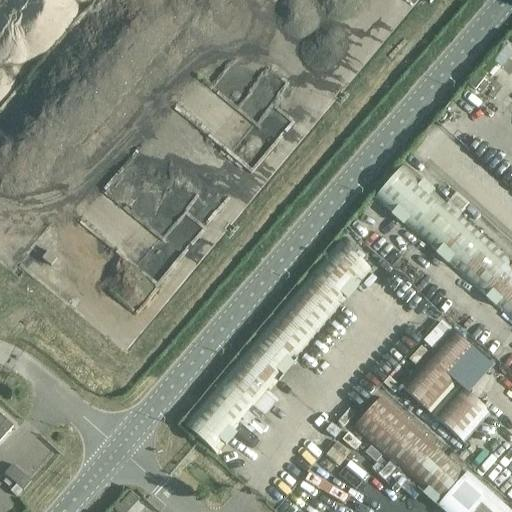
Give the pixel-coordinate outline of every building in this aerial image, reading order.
[(372,197),(511,322),(511,261),(401,162),(372,197)] [(338,242),(183,426),(217,455),(255,410),(264,418),(276,404),(267,396),(372,271),(338,242)] [(463,444),(490,414),(458,386),(482,359),(449,329),(398,386),(463,444)] [(352,430),(442,511),(508,511),(381,397),(352,430)] [(0,442),(14,427),(0,414),(0,442)] [(32,482),(12,465),(4,475),(24,491),(32,482)] [(117,511),(141,511),(148,504),(131,491),(116,511),(117,511)]
